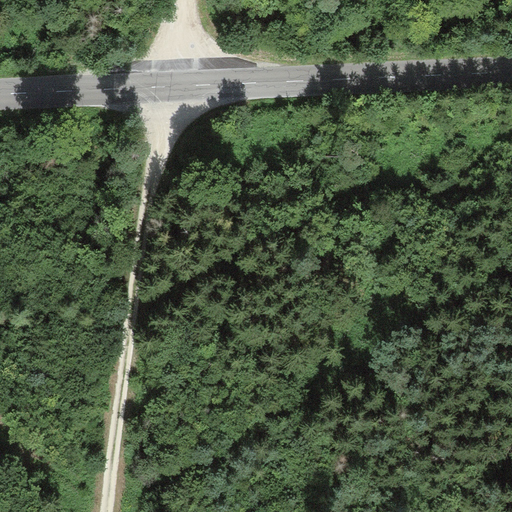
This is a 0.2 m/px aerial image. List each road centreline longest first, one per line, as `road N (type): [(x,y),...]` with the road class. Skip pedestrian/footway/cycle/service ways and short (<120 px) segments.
road 1 (track): [(105,511),(181,0)]
road 2 (unclassified): [(511,70),(0,94)]
